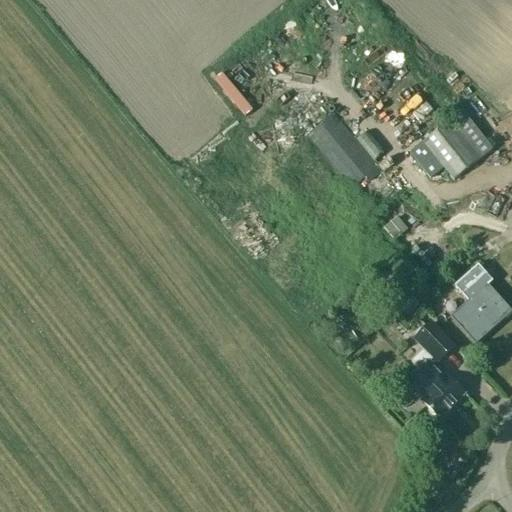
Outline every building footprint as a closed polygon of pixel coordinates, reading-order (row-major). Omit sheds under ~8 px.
[(361,67),(378,85),(394,70),(378,52),(361,67)] [(432,100),(415,81),(397,98),(414,117),(432,100)] [(416,135),(446,114),(438,104),(408,125),(416,135)] [(422,143),(409,154),(429,180),(443,169),(453,181),(491,150),(462,112),(422,143)] [(375,166),(371,161),(331,113),(305,135),(327,161),(349,188),(375,166)] [(235,138),(248,128),(241,118),(227,128),(235,138)] [(396,218),(382,229),(393,242),(407,231),(396,218)] [(467,303),(449,319),(474,346),(511,313),(487,287),(491,283),(477,267),(454,288),(467,303)] [(401,284),(388,271),(380,280),(393,293),(401,284)] [(423,399),(420,402),(438,420),(463,395),(446,377),(443,380),(428,364),(433,359),(437,362),(454,345),(432,322),(414,339),(424,349),(412,361),(420,370),(407,383),(423,399)]
